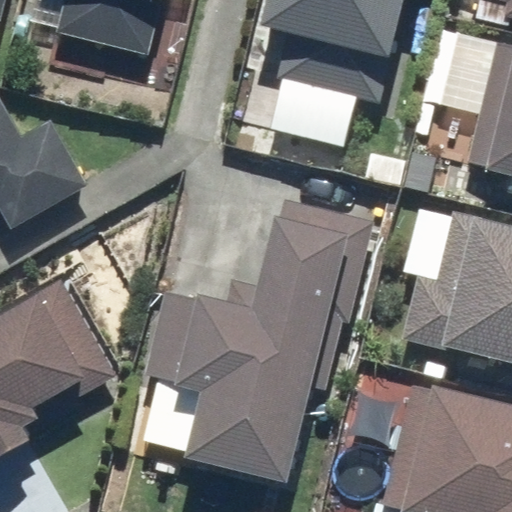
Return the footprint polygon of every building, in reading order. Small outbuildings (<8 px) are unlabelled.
[(0,0),(0,19),(7,21),(11,0),(0,0)] [(69,0),(63,31),(161,54),(173,0),(69,0)] [(274,0),(268,24),(293,30),(280,78),(282,79),(387,106),(400,58),(401,59),(415,0),(274,0)] [(511,17),(511,0),(496,0),(511,3),(511,4),(509,17),(511,17)] [(511,42),(504,41),(474,165),(511,174),(511,42)] [(0,210),(6,207),(18,230),(96,188),(58,117),(30,132),(8,91),(0,95),(0,210)] [(335,393),(380,220),(290,197),(267,284),(239,277),(234,296),(209,290),(206,299),(172,290),(150,376),(211,392),(194,457),(299,484),(323,390),(335,393)] [(511,220),(460,208),(442,276),(426,272),(408,340),(452,352),(454,343),(511,357),(511,220)] [(64,276),(0,313),(0,460),(2,464),(45,439),(36,425),(52,416),(47,407),(70,394),(77,406),(125,378),(64,276)] [(441,387),(420,382),(387,505),(412,511),(511,511),(511,396),(444,378),(441,387)]
